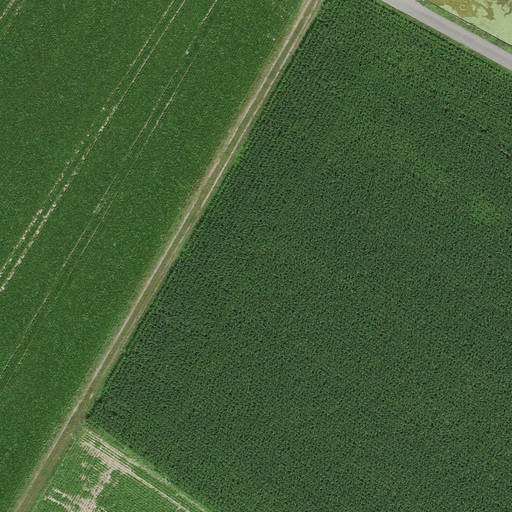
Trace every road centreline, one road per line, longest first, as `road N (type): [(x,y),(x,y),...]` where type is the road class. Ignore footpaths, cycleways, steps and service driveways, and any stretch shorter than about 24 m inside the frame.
road 1 (track): [(15,511),(309,0)]
road 2 (track): [(511,62),(395,0)]
